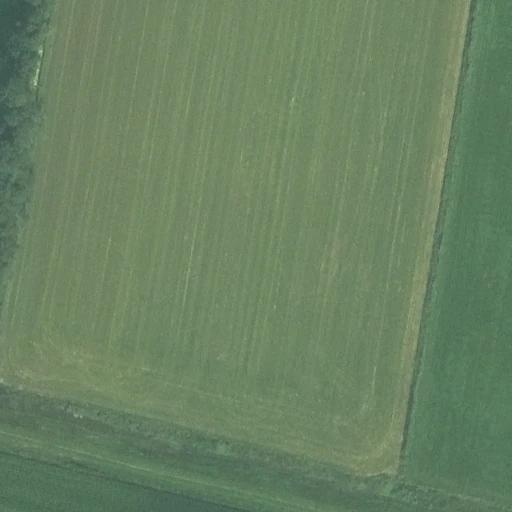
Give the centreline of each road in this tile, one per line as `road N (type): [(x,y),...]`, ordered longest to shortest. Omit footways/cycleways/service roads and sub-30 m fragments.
road 1 (track): [(0,380),(511,502)]
road 2 (track): [(0,423),(19,418),(60,429),(92,462),(296,511)]
